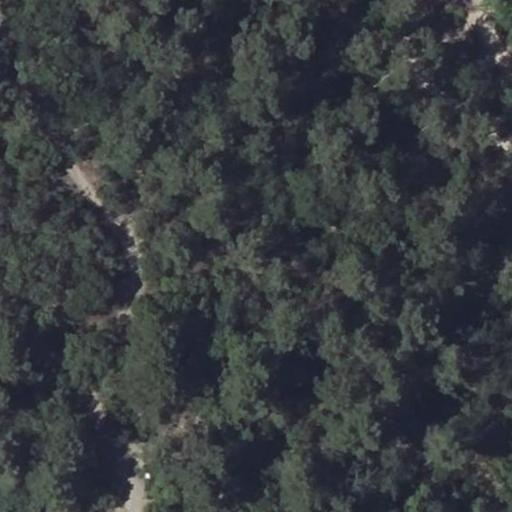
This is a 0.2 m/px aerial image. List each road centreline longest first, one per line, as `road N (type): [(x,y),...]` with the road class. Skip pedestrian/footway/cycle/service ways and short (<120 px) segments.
road 1 (track): [(0,40),(101,222),(131,255),(132,299),(107,387),(137,511)]
road 2 (track): [(511,155),(354,66),(284,0)]
